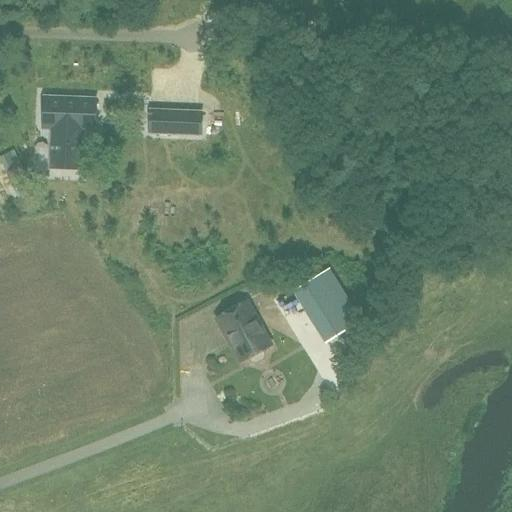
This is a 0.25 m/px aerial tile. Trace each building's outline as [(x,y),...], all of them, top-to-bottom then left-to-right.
[(374,30),(451,41),(433,0),(382,0),(387,11),(380,14),(374,30)] [(45,98),(44,129),(52,130),(51,157),(51,169),(82,171),(82,158),(83,131),(95,131),(96,100),(45,98)] [(150,111),(149,133),(175,134),(176,112),(150,111)] [(264,222),(306,213),(302,189),(259,198),(264,222)] [(362,321),(330,270),(296,291),(328,342),(362,321)] [(252,362),(255,365),(265,359),(265,355),(263,352),(272,347),(248,303),(217,319),(227,337),(230,338),(234,345),(233,349),(241,363),(250,358),(252,362)] [(320,340),(312,343),(321,369),(328,366),(320,340)] [(276,393),(287,385),(279,374),(268,382),(276,393)]
